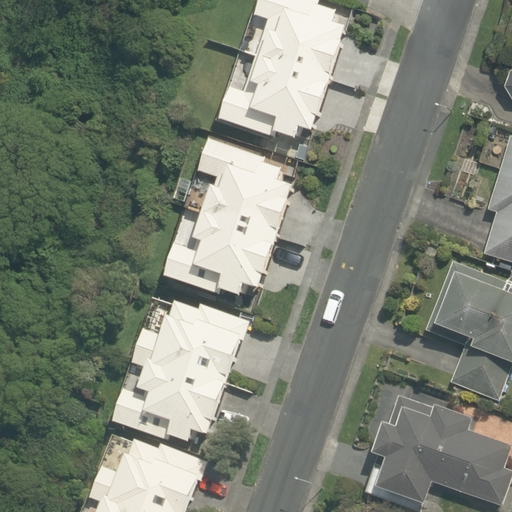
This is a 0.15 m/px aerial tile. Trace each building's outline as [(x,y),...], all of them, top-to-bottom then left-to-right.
[(363,34),(347,29),(351,18),(328,10),(330,3),(320,0),(266,0),(225,126),(283,146),(285,140),(308,148),(312,137),(327,142),(363,34)] [(511,61),(503,59),(499,73),(511,95),(511,61)] [(193,215),(220,223),(210,257),(188,250),(178,286),(230,304),(231,300),(252,307),(256,296),(274,302),(311,193),(290,186),(297,167),(217,140),(193,215)] [(511,146),(491,213),(504,217),(491,261),(511,267),(511,146)] [(453,384),(504,402),(511,381),(511,296),(509,295),(511,286),(511,279),(452,258),(423,338),(464,353),(453,384)] [(213,306),(211,314),(187,306),(176,341),(159,335),(146,374),(164,380),(156,402),(140,396),(129,430),(203,455),(208,441),(224,447),(265,324),(213,306)] [(437,491),(507,511),(509,511),(511,504),(511,421),(455,405),(452,416),(400,400),(381,461),(396,466),(387,496),(432,509),(437,491)] [(103,509),(110,511),(201,511),(217,467),(146,443),(133,482),(114,475),(103,509)]
